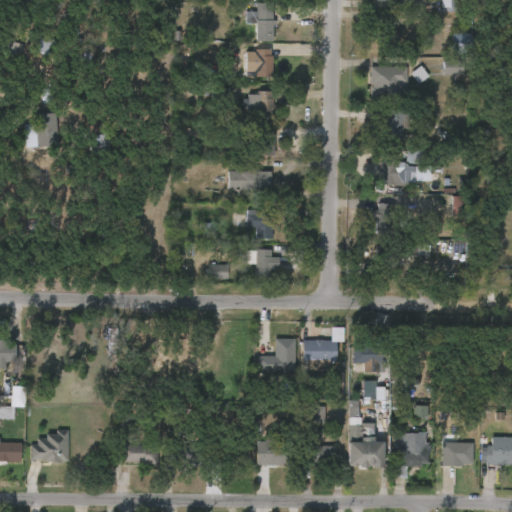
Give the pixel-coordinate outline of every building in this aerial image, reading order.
[(438,12),(438,0),(455,0),(455,12),(438,12)] [(243,11),(254,11),(254,1),(270,1),(272,41),(254,41),(253,22),(244,22),(243,11)] [(468,33),(468,52),(449,52),(449,33),(468,33)] [(32,51),(38,35),(52,40),(46,56),(32,51)] [(23,44),(18,61),(8,58),(9,54),(0,51),(0,47),(3,38),(23,44)] [(271,48),(271,76),(251,76),(251,48),(271,48)] [(441,60),(460,60),(460,75),(441,75),(441,60)] [(367,87),(367,66),(402,66),(402,87),(367,87)] [(416,83),(408,73),(417,66),(425,75),(416,83)] [(271,120),(254,120),(254,91),(271,91),(271,120)] [(383,137),(383,109),(401,109),(401,137),(383,137)] [(22,145),(21,123),(33,122),(32,113),(54,112),(54,144),(22,145)] [(254,155),(254,126),(271,126),(271,155),(254,155)] [(107,152),(88,154),(86,134),(105,131),(107,152)] [(404,162),(405,148),(420,149),(419,164),(418,164),(417,185),(375,183),(376,161),(404,162)] [(226,188),(226,171),(256,171),(267,171),(267,188),(226,188)] [(462,197),(451,197),(450,215),(461,216),(462,197)] [(374,231),(374,204),(394,204),(394,231),(374,231)] [(253,238),(253,226),(244,226),(244,212),(271,212),(271,238),(253,238)] [(441,240),(441,249),(423,249),(423,240),(441,240)] [(398,267),(399,249),(377,248),(376,266),(398,267)] [(271,270),(253,270),(253,249),(271,249),(271,270)] [(225,278),(205,278),(205,263),(225,263),(225,278)] [(388,324),(379,323),(378,336),(388,336),(388,324)] [(300,360),(300,339),(328,339),(329,327),(340,327),(340,340),(335,340),(335,360),(300,360)] [(256,355),(272,355),(272,338),(292,338),(292,371),(256,371),(256,355)] [(0,339),(6,339),(6,344),(16,344),(16,362),(5,362),(5,367),(0,367),(0,339)] [(350,361),(350,345),(384,345),(384,361),(350,361)] [(415,390),(416,380),(404,380),(404,389),(415,390)] [(361,400),(382,400),(382,388),(374,388),(374,382),(362,381),(361,400)] [(9,407),(23,407),(24,387),(10,387),(9,407)] [(323,423),(323,407),(310,407),(310,423),(323,423)] [(425,407),(412,407),(412,420),(425,421),(425,407)] [(66,430),(64,461),(29,459),(30,437),(43,438),(43,429),(66,430)] [(381,440),(381,465),(347,465),(347,430),(350,430),(350,440),(381,440)] [(391,432),(419,432),(419,465),(391,465),(391,432)] [(509,463),(486,463),(486,436),(509,436),(509,463)] [(254,440),(285,439),(285,464),(254,464),(254,440)] [(0,442),(22,442),(22,444),(25,444),(25,453),(22,453),(22,459),(0,459),(0,442)] [(163,442),(201,442),(201,463),(163,463),(163,442)] [(441,442),(471,442),(471,464),(441,464),(441,442)] [(119,464),(119,443),(155,443),(155,464),(119,464)] [(222,444),(234,446),(231,461),(219,459),(222,444)] [(334,464),(298,464),(298,445),(334,445),(334,464)] [(405,478),(405,467),(392,467),(393,479),(405,478)]
